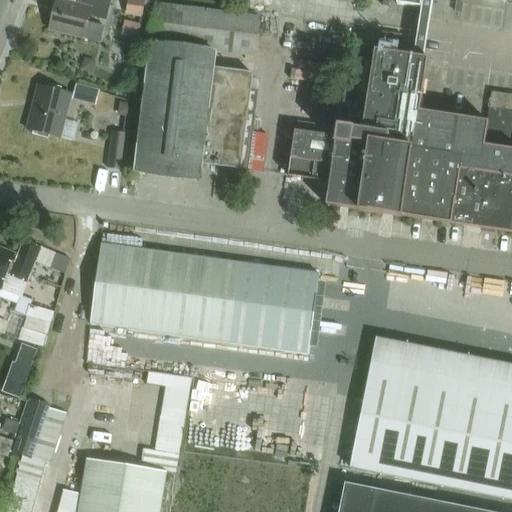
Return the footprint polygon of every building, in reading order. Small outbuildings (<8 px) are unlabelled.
[(105,22),(110,2),(103,0),(74,0),(73,6),(56,1),(48,32),(100,45),(105,26),(88,22),(89,18),(105,22)] [(145,1),(136,0),(127,0),(126,16),(143,19),(145,1)] [(151,45),(256,58),(261,17),(156,4),(151,45)] [(129,19),(127,33),(140,35),(142,20),(129,19)] [(240,170),(252,75),(214,71),(216,55),(151,47),(135,174),(200,182),(202,166),(240,170)] [(426,60),(423,60),(376,52),(362,144),(312,137),(314,127),(298,124),(290,177),(330,183),(327,207),(511,233),(511,96),(491,94),(486,125),(418,114),(426,60)] [(295,60),(296,81),(332,79),(331,59),(295,60)] [(85,60),(82,70),(93,74),(95,68),(91,62),(85,60)] [(100,91),(77,84),(73,99),(96,106),(100,91)] [(59,140),(69,97),(38,89),(28,131),(59,140)] [(121,104),(120,111),(124,116),(131,117),(133,106),(121,104)] [(128,135),(113,133),(108,168),(124,170),(128,135)] [(27,283),(41,248),(24,242),(18,256),(0,249),(0,288),(1,289),(7,274),(10,276),(27,283)] [(90,325),(309,355),(320,275),(101,245),(90,325)] [(54,313),(28,306),(25,317),(51,324),(54,313)] [(46,346),(48,335),(22,329),(20,340),(46,346)] [(511,390),(373,362),(352,469),(511,501),(511,390)] [(189,392),(191,380),(148,373),(146,385),(165,388),(189,392)] [(188,403),(189,392),(165,388),(163,399),(188,403)] [(223,396),(220,438),(248,440),(250,398),(223,396)] [(186,413),(188,403),(163,399),(162,409),(186,413)] [(49,405),(31,400),(23,424),(41,430),(49,405)] [(282,511),(306,511),(324,404),(300,400),(282,511)] [(184,424),(186,413),(162,409),(160,420),(184,424)] [(183,434),(184,424),(160,420),(158,430),(183,434)] [(23,424),(13,454),(32,459),(41,430),(23,424)] [(181,445),(183,434),(158,430),(156,441),(181,445)] [(0,455),(7,458),(12,442),(0,438),(0,455)] [(237,511),(239,500),(256,502),(263,448),(185,438),(175,511),(237,511)] [(179,455),(181,445),(156,441),(155,451),(179,455)] [(176,474),(179,455),(155,451),(144,449),(141,468),(176,474)] [(23,457),(20,467),(44,474),(47,464),(23,457)] [(161,511),(168,474),(88,461),(79,511),(161,511)] [(20,467),(17,477),(41,484),(44,474),(20,467)] [(17,477),(14,488),(38,495),(41,484),(17,477)] [(491,511),(346,483),(340,511),(491,511)] [(14,488),(11,498),(35,505),(38,495),(14,488)] [(11,498),(8,508),(20,511),(32,511),(35,505),(11,498)]
